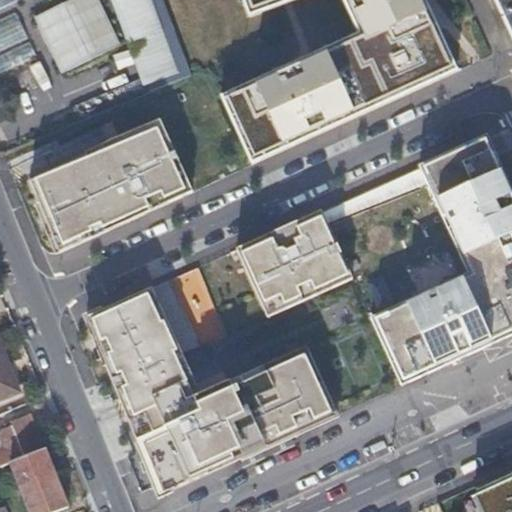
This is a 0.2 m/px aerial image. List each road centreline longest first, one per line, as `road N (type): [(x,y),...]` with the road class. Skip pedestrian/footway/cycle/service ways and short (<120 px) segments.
road 1 (residential): [(511,126),(496,97),(37,304)]
road 2 (residential): [(125,511),(37,304)]
road 3 (tertiary): [(319,511),(511,423)]
